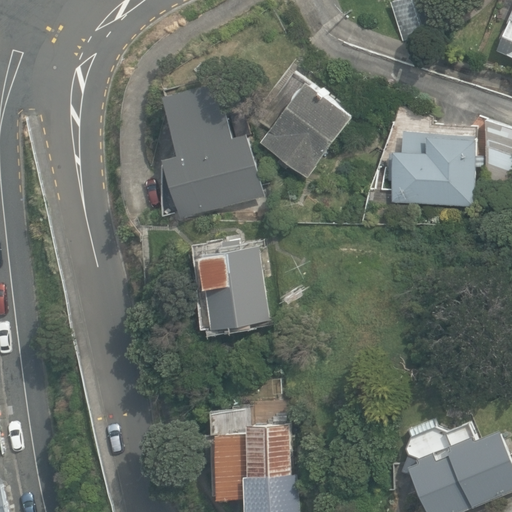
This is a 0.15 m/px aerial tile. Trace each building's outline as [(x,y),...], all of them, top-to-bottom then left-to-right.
[(393,0),(403,41),(448,30),(440,0),(393,0)] [(500,49),(511,54),(511,14),(509,22),(511,22),(510,25),(507,28),(505,31),(504,34),(503,38),(503,42),(500,49)] [(300,164),(314,174),(359,114),(313,79),(266,140),(285,154),(284,154),(281,159),(291,167),(296,160),(300,164)] [(224,80),(169,94),(184,153),(169,157),(171,161),(167,162),(167,214),(182,210),(184,215),(269,194),(253,132),(238,136),(224,80)] [(478,126),(434,123),(435,116),(401,103),(385,152),(391,153),(390,181),(396,182),(395,200),(478,205),(482,135),(478,134),(478,126)] [(488,193),(511,194),(511,124),(490,117),(488,193)] [(208,251),(217,324),(273,317),(264,245),(242,248),(241,238),(228,240),(229,248),(208,251)] [(229,343),(211,347),(216,367),(233,363),(229,343)] [(431,511),(459,511),(511,491),(511,446),(505,428),(479,437),(478,433),(475,434),(470,422),(450,430),(448,422),(441,425),(438,418),(413,427),(414,432),(416,436),(410,445),(413,452),(407,454),(404,468),(417,475),(431,511)] [(252,493),(252,511),(304,511),(303,471),(295,471),(294,420),(253,420),(253,430),(220,431),(222,494),(252,493)] [(0,511),(9,511),(3,481),(0,481),(0,511)]
